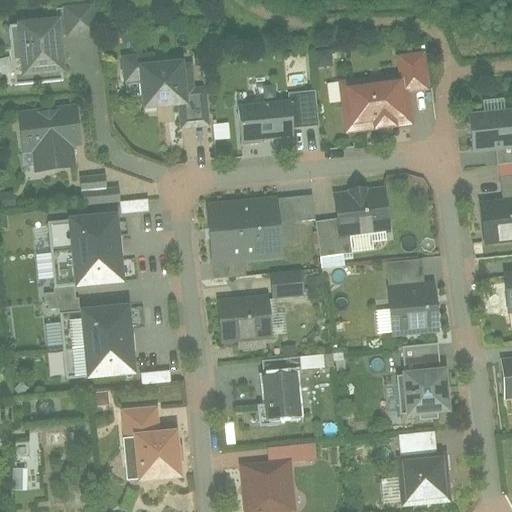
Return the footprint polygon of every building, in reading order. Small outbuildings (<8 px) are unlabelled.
[(11,31),(19,86),(62,80),(57,42),(90,37),(87,11),(55,15),(56,24),(11,31)] [(398,77),(340,83),(346,135),(407,128),(404,95),(430,92),(425,52),(396,56),(398,77)] [(149,57),(121,61),(124,85),(136,84),(139,113),(186,107),(181,64),(150,67),(149,57)] [(240,109),(245,147),(291,140),(289,128),(316,124),(312,91),(286,95),(288,103),(240,109)] [(33,151),(37,178),(68,173),(64,145),(78,143),(73,106),(19,114),(24,153),(33,151)] [(511,112),(474,116),(478,153),(499,150),(501,167),(511,166),(511,112)] [(85,180),(89,208),(116,204),(112,176),(85,180)] [(486,202),(488,243),(511,241),(511,177),(503,179),(504,201),(486,202)] [(392,233),(388,193),(342,196),(344,223),(317,225),(320,257),(351,254),(350,237),(392,233)] [(241,204),(248,263),(281,259),(274,200),(241,204)] [(208,207),(214,266),(248,263),(241,204),(208,207)] [(117,219),(48,225),(53,289),(123,283),(117,219)] [(387,265),(395,333),(437,328),(432,282),(422,283),(420,262),(387,265)] [(270,297),(217,303),(223,349),(275,343),(271,303),(303,299),(300,272),(267,276),(270,297)] [(130,309),(60,316),(66,380),(135,373),(130,309)] [(397,378),(402,422),(450,417),(445,371),(439,372),(436,344),(404,348),(407,377),(397,378)] [(299,369),(322,368),(321,357),(298,359),(299,369)] [(265,379),(260,379),(263,426),(302,423),(297,361),(264,364),(265,379)] [(156,412),(120,415),(122,443),(129,442),(132,486),(178,482),(174,434),(157,436),(156,412)] [(433,432),(397,435),(398,459),(435,456),(433,432)] [(39,490),(35,447),(15,449),(17,470),(25,469),(27,491),(39,490)] [(397,461),(401,509),(446,504),(442,457),(397,461)] [(297,511),(293,463),(239,468),(243,511),(297,511)] [(25,491),(25,470),(12,470),(12,491),(25,491)]
